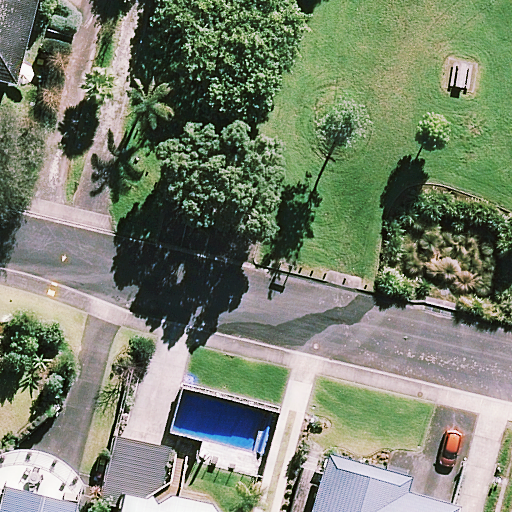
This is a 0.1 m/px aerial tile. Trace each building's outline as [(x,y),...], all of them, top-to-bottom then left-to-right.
[(33,0),(0,0),(0,81),(13,84),(33,0)] [(273,424),(188,405),(181,437),(266,456),(273,424)] [(108,490),(145,497),(161,488),(169,449),(117,439),(108,490)] [(455,511),(457,508),(404,494),(409,476),(326,454),(309,511),(455,511)] [(0,511),(71,511),(73,504),(2,487),(0,495),(0,511)]
